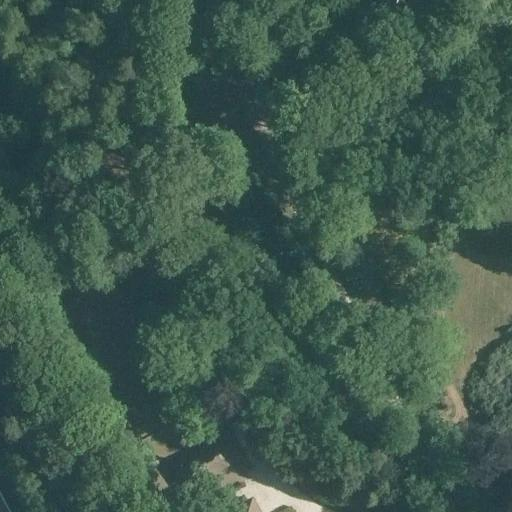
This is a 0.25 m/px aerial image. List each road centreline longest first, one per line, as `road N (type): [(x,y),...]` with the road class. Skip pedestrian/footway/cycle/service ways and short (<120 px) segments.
road 1 (track): [(248,124),(449,511)]
road 2 (track): [(182,0),(248,124),(335,69),(370,0)]
